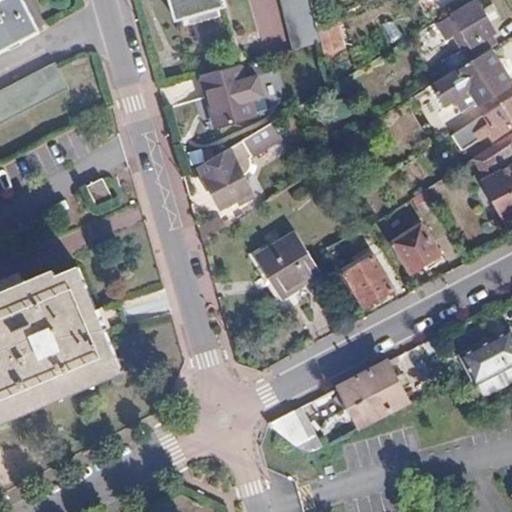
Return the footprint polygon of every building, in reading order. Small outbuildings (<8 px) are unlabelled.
[(22,0),(0,0),(0,50),(39,31),(22,0)] [(223,0),(169,0),(176,21),(225,7),(223,0)] [(280,0),(293,50),(320,42),(316,26),(309,0),(280,0)] [(471,60),(498,44),(492,35),(496,32),(478,1),(448,19),(443,26),(449,35),(457,36),(471,60)] [(338,21),(319,29),(330,56),(349,48),(338,21)] [(457,72),(456,70),(426,88),(441,111),(451,105),(455,106),(460,113),(476,104),(478,106),(511,85),(491,51),(457,72)] [(55,63),(0,91),(0,124),(68,88),(55,63)] [(255,117),(240,65),(200,77),(206,98),(210,97),(219,128),(255,117)] [(511,97),(458,132),(463,140),(477,132),(475,128),(487,120),(497,136),(511,126),(511,97)] [(279,126),(276,120),(201,166),(221,203),(231,197),(235,203),(256,190),(243,169),(247,166),(248,163),(249,160),(249,155),(247,151),(280,133),(277,127),(279,126)] [(511,136),(511,135),(503,140),(511,152),(511,136)] [(511,152),(503,140),(476,157),(487,176),(482,180),(481,181),(505,219),(511,213),(511,152)] [(315,154),(323,168),(333,161),(326,149),(325,148),(315,154)] [(476,157),(471,161),(482,180),(487,176),(476,157)] [(109,180),(89,184),(93,204),(113,200),(109,180)] [(438,230),(446,224),(435,206),(427,211),(438,230)] [(199,226),(203,240),(228,226),(220,213),(199,226)] [(441,254),(423,223),(392,242),(411,272),(441,254)] [(321,274),(298,231),(256,255),(279,298),(321,274)] [(330,249),(333,254),(340,250),(337,244),(330,249)] [(394,287),(372,250),(344,266),(367,304),(394,287)] [(0,421),(8,418),(5,413),(94,376),(97,381),(123,371),(79,265),(56,273),(54,269),(27,279),(29,285),(0,296),(0,421)] [(511,372),(511,333),(509,328),(461,352),(479,389),(511,372)] [(441,382),(451,377),(433,341),(420,347),(434,374),(437,373),(441,382)] [(408,399),(388,360),(339,385),(359,425),(408,399)] [(317,441),(300,412),(270,428),(289,444),(301,451),(317,441)]
